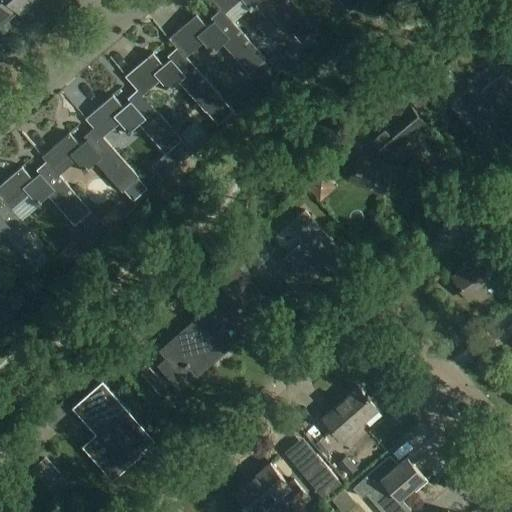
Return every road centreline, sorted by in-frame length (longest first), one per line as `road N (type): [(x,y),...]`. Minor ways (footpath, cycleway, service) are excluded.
road 1 (residential): [(174,511),(190,471),(219,439),(380,300)]
road 2 (residential): [(0,126),(147,0)]
road 3 (residential): [(497,511),(429,418),(426,396),(443,368)]
road 4 (residential): [(380,300),(511,197)]
